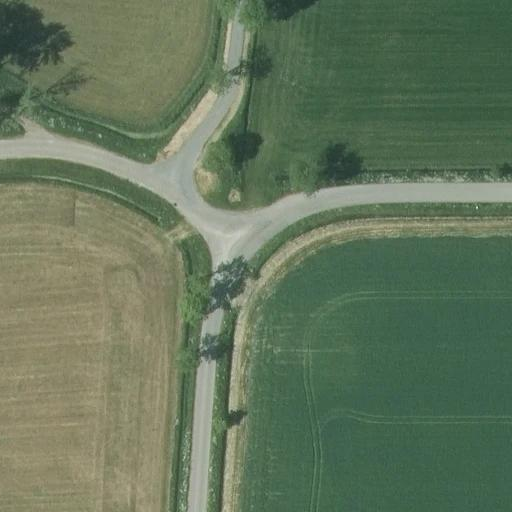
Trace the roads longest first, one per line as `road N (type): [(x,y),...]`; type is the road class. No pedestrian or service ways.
road 1 (tertiary): [(237,251),(305,202),(511,190)]
road 2 (unclassified): [(237,251),(164,185),(105,159),(0,152)]
road 3 (tertiary): [(194,511),(207,337),(237,251)]
